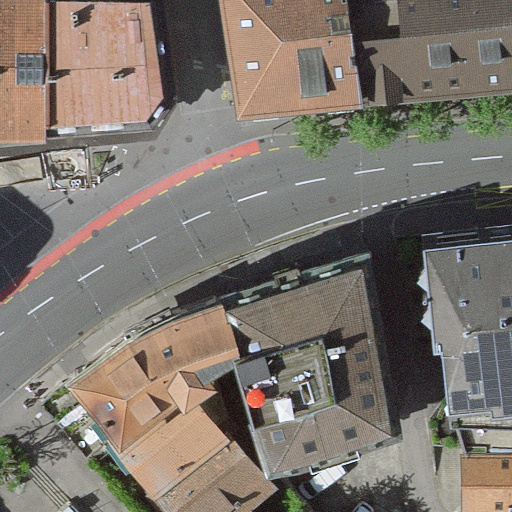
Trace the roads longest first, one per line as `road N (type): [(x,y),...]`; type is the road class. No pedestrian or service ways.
road 1 (residential): [(396,165),(415,447),(430,511)]
road 2 (residential): [(193,0),(228,204)]
road 3 (secondary): [(228,204),(47,300)]
road 4 (secondary): [(396,165),(228,204)]
